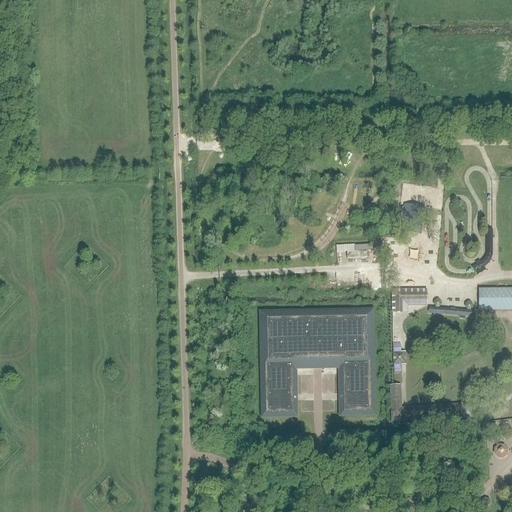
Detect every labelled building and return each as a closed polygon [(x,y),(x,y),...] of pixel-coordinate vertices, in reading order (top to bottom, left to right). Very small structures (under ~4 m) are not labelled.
[(511,180),(497,181),(497,249),(511,249),(511,180)] [(410,234),(421,235),(424,207),(403,205),(400,232),(410,234)] [(487,229),(486,229),(486,235),(486,255),(484,259),(482,261),(472,267),(477,275),(486,270),(484,267),(486,265),(489,262),(490,258),(491,253),(491,229),(487,229)] [(340,252),(351,251),(351,257),(371,256),(371,250),(374,249),(374,243),(340,244),(340,252)] [(511,289),(478,289),(478,306),(478,311),(511,311),(511,289)] [(426,290),(391,290),(391,313),(407,313),(407,306),(426,306),(426,290)] [(475,312),(429,308),(428,313),(475,317),(475,312)] [(375,417),(373,310),(258,312),(260,420),(297,419),(296,371),(338,370),(338,418),(375,417)] [(404,352),(393,352),(393,365),(404,365),(404,352)] [(393,385),(389,386),(391,423),(460,419),(459,404),(401,407),(401,396),(401,385),(393,385)] [(471,405),(460,406),(461,419),(472,418),(471,405)] [(504,444),(498,444),(493,449),(494,454),(497,458),(503,458),(507,455),(508,450),(506,447),(504,444)]
